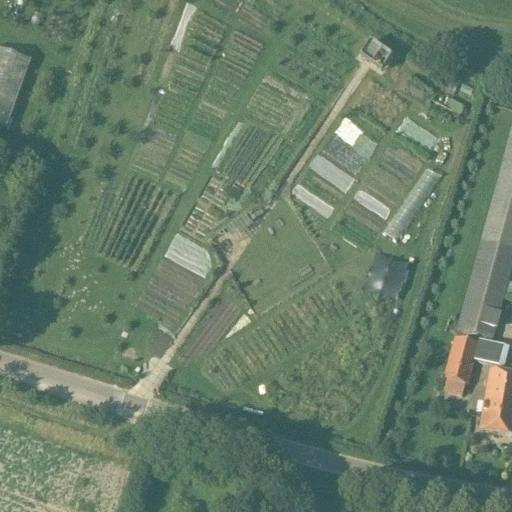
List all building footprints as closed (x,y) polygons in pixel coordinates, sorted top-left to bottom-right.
[(0,128),(7,131),(30,63),(0,52),(0,128)] [(389,59),(381,54),(379,57),(387,62),(389,59)] [(494,342),(511,275),(511,130),(456,333),(494,342)] [(469,387),(475,364),(503,371),(508,350),(479,342),(478,346),(454,340),(443,381),(469,387)] [(511,376),(489,373),(479,433),(511,438),(511,376)]
